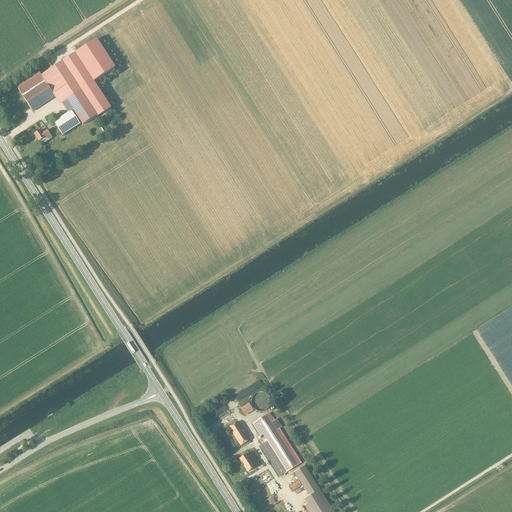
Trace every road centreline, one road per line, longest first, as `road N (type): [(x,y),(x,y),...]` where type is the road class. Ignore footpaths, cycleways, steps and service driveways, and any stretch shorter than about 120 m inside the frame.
road 1 (secondary): [(158,388),(1,141)]
road 2 (unclassified): [(0,470),(54,437),(147,399)]
road 3 (secondary): [(236,511),(161,394)]
